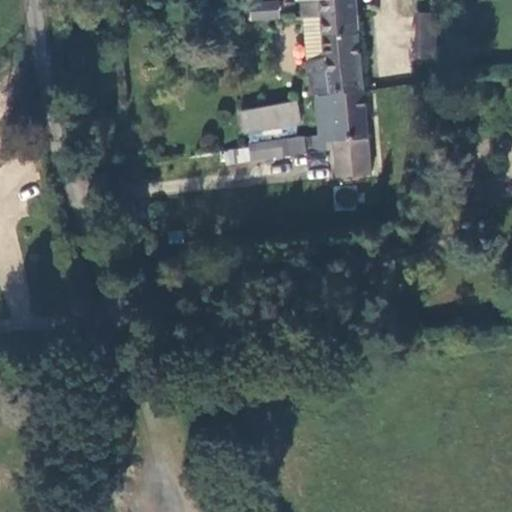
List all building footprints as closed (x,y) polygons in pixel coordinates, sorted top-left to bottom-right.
[(358,0),(303,0),(304,9),(323,8),(359,6),(358,0)] [(251,1),(249,19),(279,22),(280,4),(251,1)] [(325,83),(363,81),(359,6),(323,8),(325,52),(306,53),(303,53),(305,85),(325,83)] [(323,8),(304,9),(306,53),(325,52),(323,8)] [(439,46),(438,9),(420,10),(421,46),(439,46)] [(308,124),(310,145),(326,145),(326,137),(334,136),(336,171),(368,169),(363,81),(325,83),(326,89),(312,90),(314,123),(308,124)] [(237,107),(242,128),(297,116),(292,95),(237,107)] [(304,130),(249,140),(252,154),(307,145),(304,130)]
